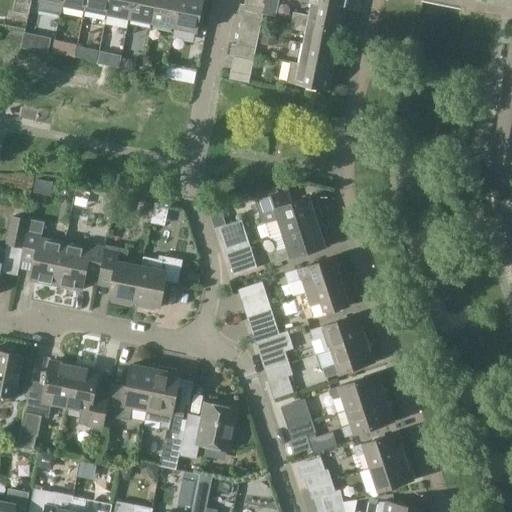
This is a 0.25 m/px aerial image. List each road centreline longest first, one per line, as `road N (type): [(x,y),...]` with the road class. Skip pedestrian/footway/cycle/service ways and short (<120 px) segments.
road 1 (residential): [(199,345),(210,289),(187,165),(222,0)]
road 2 (residential): [(0,323),(76,324),(199,345)]
road 3 (residential): [(199,345),(242,367),(291,511)]
